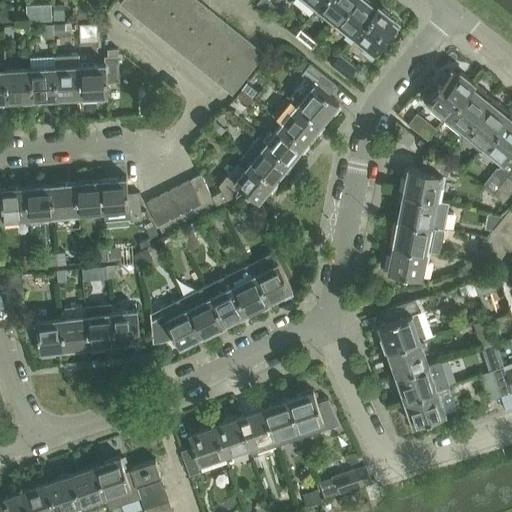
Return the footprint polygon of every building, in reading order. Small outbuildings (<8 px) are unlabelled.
[(122,0),(120,3),(130,11),(138,0),(122,0)] [(138,0),(130,11),(139,19),(153,0),(138,0)] [(156,0),(153,0),(139,19),(148,26),(165,6),(156,0)] [(169,0),(165,6),(174,14),(184,0),(169,0)] [(198,0),(184,0),(174,14),(183,21),(200,1),(198,0)] [(260,0),(259,3),(268,10),(275,0),(260,0)] [(287,0),(275,0),(268,10),(277,18),(290,2),(287,0)] [(305,0),(317,9),(323,0),(305,0)] [(323,0),(317,9),(334,23),(353,0),(323,0)] [(353,0),(334,23),(352,37),(376,7),(373,4),(372,0),(353,0)] [(200,1),(183,21),(193,29),(209,8),(200,1)] [(53,20),(52,5),(30,6),(31,21),(53,20)] [(79,18),(87,18),(87,5),(79,5),(79,18)] [(379,5),(376,7),(352,37),(372,53),(385,37),(388,39),(399,25),(390,18),(392,15),(379,5)] [(54,19),(62,19),(62,6),(54,7),(54,19)] [(165,6),(148,26),(158,34),(174,14),(165,6)] [(209,8),(193,29),(202,36),(218,16),(209,8)] [(10,9),(1,9),(2,22),(11,21),(10,9)] [(174,14),(158,34),(167,41),(183,21),(174,14)] [(218,16),(202,36),(212,44),(228,24),(218,16)] [(183,21),(167,41),(176,49),(193,29),(183,21)] [(94,22),(79,23),(80,34),(94,33),(94,22)] [(65,23),(62,23),(53,24),(54,34),(66,34),(65,23)] [(54,36),(54,34),(53,24),(45,24),(46,37),(54,36)] [(228,24),(212,44),(221,51),(237,31),(228,24)] [(12,38),(12,26),(4,26),(4,38),(12,38)] [(296,34),(302,39),(307,33),(301,28),(296,34)] [(193,29),(176,49),(186,56),(202,36),(193,29)] [(237,31),(221,51),(230,59),(246,38),(237,31)] [(202,36),(186,56),(195,64),(212,44),(202,36)] [(246,38),(230,59),(239,66),(256,46),(246,38)] [(212,44),(195,64),(205,72),(221,51),(212,44)] [(256,46),(239,66),(249,74),(265,53),(256,46)] [(120,81),(118,48),(108,49),(108,56),(105,56),(105,62),(81,64),(82,96),(108,95),(107,82),(120,81)] [(221,51),(205,72),(214,79),(230,59),(221,51)] [(55,55),(55,65),(57,98),(82,96),(81,64),(80,64),(80,53),(55,55)] [(348,77),(356,67),(339,54),(331,64),(348,77)] [(230,59),(214,79),(223,87),(239,66),(230,59)] [(337,85),(311,63),(302,74),(313,83),(297,102),(323,123),(339,103),(329,95),(337,85)] [(55,65),(30,66),(32,99),(57,98),(55,65)] [(30,66),(6,68),(7,100),(32,99),(30,66)] [(239,66),(223,87),(232,94),(249,74),(239,66)] [(426,98),(447,114),(473,81),(461,71),(458,74),(452,69),(435,90),(434,89),(426,98)] [(487,92),(473,81),(447,114),(466,130),(490,99),(484,94),(487,92)] [(247,83),(242,89),(252,97),(257,91),(247,83)] [(252,97),(242,89),(237,95),(247,103),(252,97)] [(323,123),(297,102),(289,95),(273,114),(282,121),(308,142),(323,123)] [(148,98),(140,99),(141,114),(150,113),(148,98)] [(496,104),(490,99),(466,130),(484,145),(511,111),(498,101),(496,104)] [(511,112),(511,111),(484,145),(505,161),(511,152),(511,112)] [(409,124),(427,139),(436,128),(418,113),(409,124)] [(308,142),(282,121),(266,140),(292,161),(308,142)] [(292,161),(266,140),(260,135),(245,154),(277,180),(292,161)] [(260,201),(276,181),(277,180),(245,154),(238,162),(220,184),(222,189),(212,195),(217,204),(245,189),(260,201)] [(408,166),(402,193),(438,200),(443,174),(448,175),(450,162),(424,157),(422,169),(408,166)] [(485,185),(494,192),(507,177),(497,169),(485,185)] [(201,174),(190,179),(206,210),(217,204),(212,195),(201,174)] [(127,176),(101,178),(104,210),(130,208),(131,220),(142,219),(140,192),(128,193),(127,176)] [(511,181),(507,177),(494,192),(503,200),(511,189),(511,181)] [(101,178),(77,180),(79,213),(104,210),(101,178)] [(190,179),(180,185),(195,215),(206,210),(190,179)] [(77,180),(52,182),(54,215),(79,213),(77,180)] [(52,182),(26,185),(29,217),(54,215),(52,182)] [(29,217),(26,185),(1,187),(2,198),(0,198),(0,224),(5,224),(4,219),(29,217)] [(180,185),(169,190),(184,221),(195,215),(180,185)] [(169,190),(158,196),(173,226),(184,221),(169,190)] [(438,200),(402,193),(397,218),(433,225),(438,200)] [(163,232),(173,226),(158,196),(147,201),(163,232)] [(493,229),(503,237),(511,225),(511,209),(510,208),(493,229)] [(433,225),(397,218),(393,244),(428,251),(439,253),(444,228),(433,225)] [(511,225),(503,237),(511,244),(511,225)] [(201,244),(192,227),(180,232),(189,250),(201,244)] [(428,251),(393,244),(387,270),(423,277),(428,251)] [(115,247),(107,248),(108,260),(116,260),(115,247)] [(139,265),(153,259),(147,247),(133,253),(139,265)] [(99,249),(100,261),(108,260),(107,248),(99,249)] [(65,252),(58,253),(59,265),(66,264),(65,252)] [(49,254),(50,266),(59,265),(58,253),(49,254)] [(24,256),(25,268),(33,267),(32,255),(24,256)] [(270,301),(255,272),(250,261),(228,273),(231,279),(233,283),(248,313),(270,301)] [(278,261),(255,272),(270,301),(293,290),(278,261)] [(115,264),(106,265),(108,277),(116,276),(115,264)] [(83,280),(108,277),(106,265),(82,267),(83,280)] [(65,269),(57,269),(58,282),(67,281),(65,269)] [(22,273),(4,275),(7,286),(23,285),(22,273)] [(500,286),(496,274),(475,281),(479,294),(500,286)] [(248,313),(233,283),(231,279),(224,282),(221,277),(205,285),(225,324),(248,313)] [(225,324),(205,285),(183,296),(203,335),(225,324)] [(203,335),(183,296),(160,307),(165,318),(180,347),(203,335)] [(378,325),(388,354),(422,342),(412,314),(419,311),(415,299),(386,309),(390,321),(378,325)] [(115,343),(112,310),(111,302),(86,305),(86,308),(91,346),(115,343)] [(91,346),(86,308),(82,305),(65,307),(62,311),(62,316),(66,348),(91,346)] [(137,307),(112,310),(115,343),(141,340),(137,307)] [(40,351),(66,348),(62,316),(37,319),(40,351)] [(488,320),(475,324),(478,333),(491,328),(488,320)] [(422,342),(388,354),(396,377),(430,366),(422,342)] [(430,366),(396,377),(404,400),(438,388),(430,366)] [(511,390),(504,366),(492,370),(501,395),(511,391),(511,390)] [(489,399),(501,395),(492,370),(481,374),(489,399)] [(438,388),(404,400),(413,425),(446,414),(438,388)] [(318,402),(314,390),(288,399),(298,428),(301,436),(311,433),(309,425),(324,420),(318,402)] [(309,425),(311,433),(339,424),(329,398),(318,402),(324,420),(309,425)] [(298,428),(288,399),(264,407),(274,437),(277,444),(287,441),(284,433),(298,428)] [(239,415),(249,445),(252,453),(258,451),(255,443),(274,437),(264,407),(239,415)] [(239,415),(214,424),(224,454),(227,461),(233,459),(230,452),(249,445),(239,415)] [(189,432),(194,446),(182,450),(190,474),(202,470),(208,468),(206,460),(224,454),(214,424),(189,432)] [(121,456),(95,465),(105,495),(108,502),(114,500),(111,493),(136,484),(131,468),(126,470),(121,456)] [(131,467),(131,468),(136,484),(161,475),(156,459),(131,467)] [(95,465),(70,473),(81,503),(83,511),(89,509),(87,501),(105,495),(95,465)] [(332,496),(369,484),(363,466),(326,478),(332,496)] [(46,482),(56,511),(62,511),(62,510),(81,503),(70,473),(46,482)] [(161,475),(136,484),(140,496),(165,487),(161,475)] [(46,482),(21,490),(28,511),(54,511),(56,511),(46,482)] [(165,487),(140,496),(144,508),(169,499),(165,487)] [(0,508),(1,511),(0,511),(28,511),(21,490),(0,497),(0,508)] [(169,499),(144,508),(145,511),(170,511),(173,511),(169,499)]
